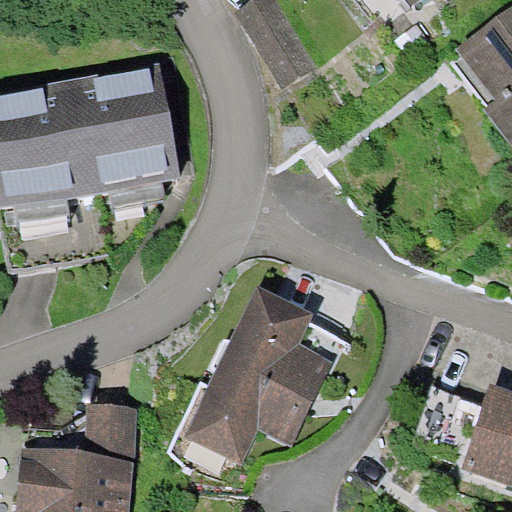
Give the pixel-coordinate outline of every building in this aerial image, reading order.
[(511,8),(458,49),(496,100),(485,108),(511,143),(511,8)] [(48,86),(0,95),(0,208),(181,175),(161,67),(101,78),(100,72),(47,82),(48,86)] [(313,314),(259,287),(186,436),(242,463),(259,430),(291,446),(312,404),(333,361),(298,344),(313,314)] [(511,391),(492,384),(462,469),(511,486),(511,391)] [(90,405),(86,456),(135,460),(138,409),(90,405)] [(22,449),(15,511),(129,511),(135,460),(86,456),(66,454),(22,449)]
